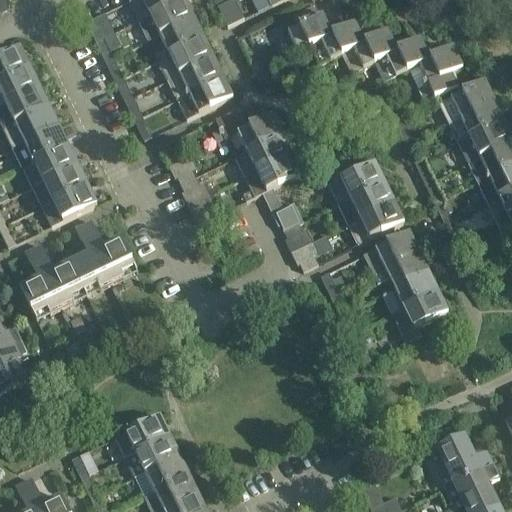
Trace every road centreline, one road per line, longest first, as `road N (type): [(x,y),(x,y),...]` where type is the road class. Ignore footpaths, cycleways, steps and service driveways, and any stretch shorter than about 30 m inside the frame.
road 1 (residential): [(254,215),(279,272),(214,302),(187,290),(38,14)]
road 2 (residential): [(318,482),(395,427),(511,374)]
